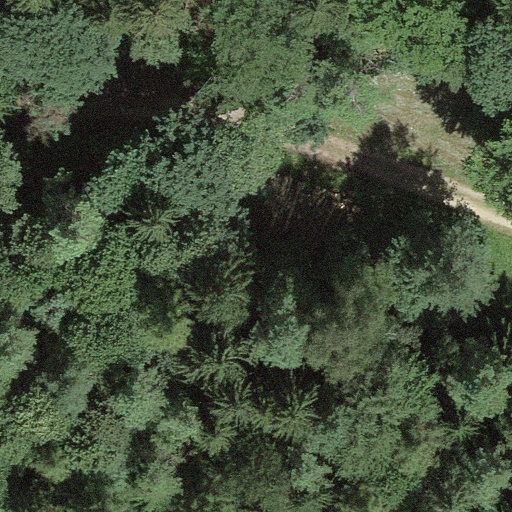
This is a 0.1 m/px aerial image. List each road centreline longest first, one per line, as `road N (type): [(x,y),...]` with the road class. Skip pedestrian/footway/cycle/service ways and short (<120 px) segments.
road 1 (track): [(511,219),(196,110),(0,139)]
road 2 (track): [(0,8),(196,110)]
